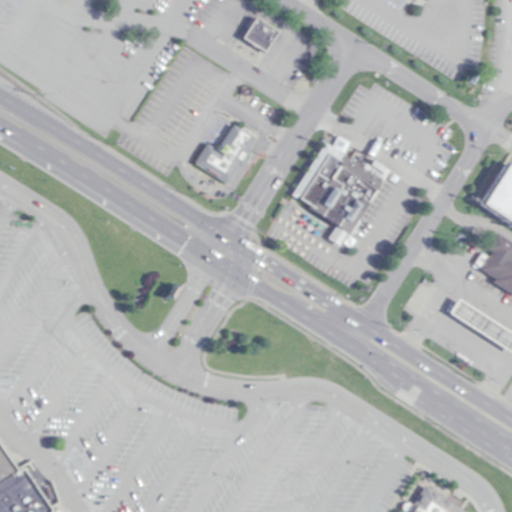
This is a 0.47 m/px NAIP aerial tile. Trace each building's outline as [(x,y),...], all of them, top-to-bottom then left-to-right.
[(250,14),(237,34),(259,49),(272,28),(250,14)] [(228,122),(251,136),(244,147),(248,149),(237,166),(233,164),(223,181),(190,161),(202,142),(212,148),(228,122)] [(320,141),(376,177),(362,200),(363,201),(353,217),(357,220),(347,234),(344,232),(336,245),(323,237),(331,224),(303,205),(304,203),(288,192),(320,141)] [(499,160),(511,168),(511,223),(474,199),(499,160)] [(475,267),(486,250),(481,246),(487,237),(491,231),(511,244),(511,246),(508,252),(504,258),(511,263),(511,296),(488,280),(490,276),(475,267)] [(452,296),(511,335),(511,339),(505,350),(443,310),(452,296)] [(0,443),(19,470),(0,483),(0,443)] [(0,511),(59,511),(60,511),(52,509),(23,467),(19,470),(0,483),(0,511)] [(472,511),(425,483),(406,511),(472,511)]
